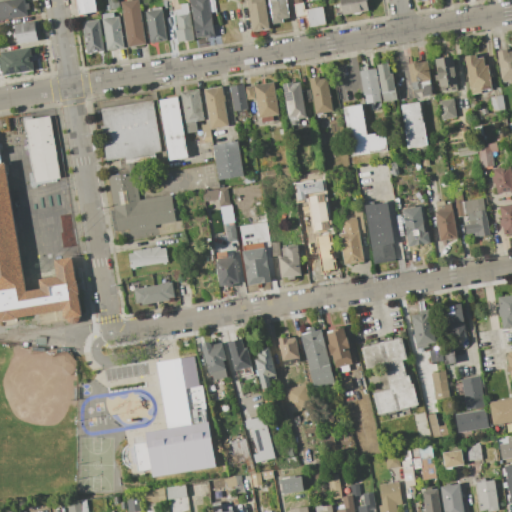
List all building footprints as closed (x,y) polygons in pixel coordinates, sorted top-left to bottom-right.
[(25,0),(28,15),(0,20),(0,1),(6,0),(25,0)] [(75,0),(95,0),(97,11),(87,13),(87,15),(83,16),(82,14),(78,15),(75,0)] [(118,0),(120,8),(109,10),(107,0),(118,0)] [(126,0),(139,0),(147,43),(128,46),(120,1),(126,0)] [(207,0),(215,36),(206,38),(206,36),(196,38),(189,0),(207,0)] [(264,0),(269,28),(252,31),(247,2),(245,2),(244,0),(264,0)] [(286,0),(290,17),(282,19),(283,22),(273,24),(268,0),(286,0)] [(293,0),(302,0),(305,15),(296,17),(293,0)] [(366,1),(367,11),(343,15),(341,6),(366,1)] [(195,38),(177,42),(175,30),(178,29),(175,14),(176,13),(176,10),(181,9),(180,4),(187,3),(189,11),(190,10),(195,38)] [(323,7),(326,24),(310,27),(307,10),(323,7)] [(162,9),(167,40),(150,43),(144,12),(162,9)] [(119,16),(124,47),(107,50),(101,19),(102,19),(102,14),(113,12),(114,17),(119,16)] [(99,19),(105,51),(86,54),(80,22),(99,19)] [(38,40),(17,43),(14,25),(35,21),(38,40)] [(0,53),(30,47),(34,70),(3,75),(1,65),(0,65),(0,58),(1,58),(0,53)] [(496,51),(507,49),(508,54),(511,53),(511,78),(501,80),(496,51)] [(492,88),(479,91),(479,88),(470,90),(465,56),(476,54),(476,58),(483,57),(484,66),(488,65),(492,88)] [(453,56),(458,87),(449,88),(448,85),(439,87),(435,59),(453,56)] [(427,60),(433,95),(423,96),(422,88),(412,90),(411,82),(410,82),(407,64),(427,60)] [(376,65),(388,63),(389,74),(392,73),(397,100),(382,102),(376,65)] [(376,68),(381,101),(366,103),(365,95),(363,95),(359,71),(376,68)] [(309,78),(319,76),(319,79),(327,78),(333,111),(315,114),(309,78)] [(273,82),(279,114),(259,118),(254,85),(273,82)] [(282,84),(293,82),(293,83),(300,82),(306,117),(288,120),(282,84)] [(243,84),(243,87),(246,100),(247,109),(234,111),(230,86),(243,84)] [(221,86),(228,127),(210,130),(212,141),(204,143),(201,124),(209,123),(203,89),(221,86)] [(243,87),(251,86),(253,99),(246,100),(243,87)] [(198,89),(204,120),(185,123),(180,92),(198,89)] [(490,97),(502,95),(505,109),(492,111),(490,97)] [(159,99),(178,96),(188,157),(169,160),(159,99)] [(438,100),(453,98),(456,117),(441,120),(438,100)] [(152,100),(161,150),(154,151),(156,158),(126,163),(125,158),(106,161),(100,126),(103,125),(100,108),(152,100)] [(419,101),(427,146),(407,149),(400,104),(419,101)] [(343,107),(361,104),(366,135),(375,133),(376,137),(385,135),(388,150),(351,157),(343,107)] [(24,120),(50,116),(60,177),(35,182),(24,120)] [(483,125),(485,135),(476,136),(474,127),(483,125)] [(237,141),(243,176),(219,180),(213,145),(237,141)] [(476,146),(477,153),(458,156),(457,149),(476,146)] [(477,147),(487,146),(487,151),(491,150),(494,166),(480,168),(477,147)] [(0,317),(62,308),(64,317),(81,314),(71,255),(49,259),(52,273),(36,276),(38,287),(25,289),(4,163),(0,163),(0,317)] [(511,166),(511,172),(511,191),(497,194),(495,185),(491,185),(490,176),(494,176),(493,169),(511,166)] [(258,172),(277,169),(278,178),(260,182),(258,172)] [(108,176),(135,171),(140,200),(172,195),(176,220),(155,224),(155,228),(130,232),(129,228),(117,230),(108,176)] [(229,204),(219,205),(218,198),(209,199),(208,191),(227,188),(229,204)] [(490,235),(474,237),(474,233),(466,234),(465,225),(469,224),(467,214),(463,214),(461,202),(484,198),(490,235)] [(386,202),(396,260),(374,263),(368,223),(367,224),(364,205),(374,203),(374,204),(386,202)] [(511,203),(511,232),(504,234),(503,226),(500,227),(499,219),(502,219),(499,206),(511,203)] [(402,209),(420,206),(424,232),(427,232),(429,242),(408,246),(402,209)] [(457,238),(440,240),(435,212),(452,209),(457,238)] [(364,261),(344,264),(338,233),(343,232),(341,219),(357,216),(364,261)] [(233,224),(236,240),(228,242),(225,225),(233,224)] [(328,237),(333,269),(314,272),(309,240),(328,237)] [(298,245),(301,275),(295,275),(295,278),(287,279),(286,276),(280,277),(278,257),(286,256),(285,246),(298,245)] [(168,261),(130,267),(128,254),(132,253),(132,251),(160,246),(160,248),(165,247),(168,261)] [(265,248),(271,281),(247,285),(242,252),(265,248)] [(234,256),(238,283),(232,284),(232,286),(227,287),(227,285),(219,286),(215,258),(234,256)] [(172,282),(175,297),(169,298),(169,300),(141,305),(141,302),(136,303),(133,288),(172,282)] [(511,295),(511,327),(503,329),(498,298),(511,295)] [(460,305),(464,328),(460,335),(452,330),(446,331),(442,308),(460,305)] [(437,342),(416,346),(410,315),(431,311),(437,342)] [(321,329),(335,383),(313,388),(299,334),(306,332),(305,329),(314,326),(315,330),(321,329)] [(326,333),(338,330),(338,329),(343,327),(352,363),(348,364),(350,370),(342,372),(340,366),(335,367),(332,355),(330,355),(327,344),(329,344),(326,333)] [(278,338),(288,336),(289,338),(296,337),(301,362),(283,365),(278,338)] [(401,337),(407,359),(402,360),(406,376),(409,375),(411,384),(413,384),(418,405),(378,415),(372,394),(390,389),(384,365),(366,369),(361,347),(401,337)] [(227,342),(242,338),(244,348),(248,348),(252,366),(235,370),(227,342)] [(213,380),(212,376),(209,376),(201,343),(209,341),(209,344),(212,343),(212,345),(223,343),(227,359),(223,360),(227,376),(213,380)] [(269,346),(277,378),(270,380),(271,387),(262,389),(258,376),(257,376),(255,369),(256,369),(254,359),(258,358),(257,352),(260,351),(259,349),(269,346)] [(429,350),(447,348),(450,363),(444,364),(443,360),(430,362),(429,350)] [(145,431),(167,427),(156,362),(193,355),(198,384),(201,384),(215,465),(152,475),(151,468),(138,470),(133,443),(147,441),(145,431)] [(450,397),(435,400),(430,373),(445,370),(450,397)] [(485,407),(466,410),(461,379),(479,376),(485,407)] [(351,378),(353,387),(338,391),(335,382),(351,378)] [(285,389),(306,384),(311,407),(291,412),(285,389)] [(511,398),(511,421),(492,425),(489,403),(511,398)] [(485,409),(488,427),(457,433),(454,414),(485,409)] [(427,415),(435,413),(438,426),(446,424),(449,434),(433,438),(427,415)] [(265,415),(275,458),(255,463),(253,454),(257,453),(251,428),(247,429),(244,420),(265,415)] [(331,432),(335,445),(325,448),(321,434),(331,432)] [(499,444),(508,443),(507,436),(511,436),(511,458),(502,461),(499,444)] [(245,439),(251,459),(236,462),(231,442),(245,439)] [(481,445),(483,459),(467,461),(465,447),(481,445)] [(420,459),(418,448),(431,446),(433,457),(420,459)] [(311,448),(313,457),(298,460),(296,451),(311,448)] [(421,468),(413,469),(416,486),(405,488),(399,451),(418,448),(420,459),(421,468)] [(442,453),(461,450),(464,465),(444,468),(442,453)] [(398,451),(400,467),(386,469),(384,453),(398,451)] [(438,478),(423,481),(421,468),(420,459),(433,457),(435,457),(438,478)] [(511,463),(511,503),(509,504),(503,465),(511,463)] [(341,497),(341,498),(330,499),(326,475),(338,474),(341,497)] [(301,476),(303,490),(282,494),(280,479),(301,476)] [(494,480),(499,510),(487,511),(487,510),(480,511),(475,483),(494,480)] [(398,482),(402,505),(396,506),(396,511),(378,511),(378,505),(381,505),(378,485),(398,482)] [(353,494),(352,495),(350,484),(359,483),(361,495),(353,496),(353,494)] [(460,484),(464,511),(444,511),(440,487),(460,484)] [(165,488),(185,485),(186,497),(167,500),(165,488)] [(165,488),(167,500),(167,501),(156,503),(146,505),(144,491),(165,488)] [(440,511),(424,511),(422,491),(437,488),(440,511)] [(375,511),(358,511),(358,507),(365,506),(363,493),(373,492),(375,511)] [(355,511),(337,511),(337,510),(344,509),(342,497),(353,495),(353,496),(355,511)] [(140,496),(142,510),(128,511),(126,498),(140,496)] [(80,500),(81,511),(67,511),(66,502),(80,500)] [(147,511),(146,505),(156,503),(157,511),(147,511)] [(232,511),(231,503),(212,506),(212,511),(232,511)]
